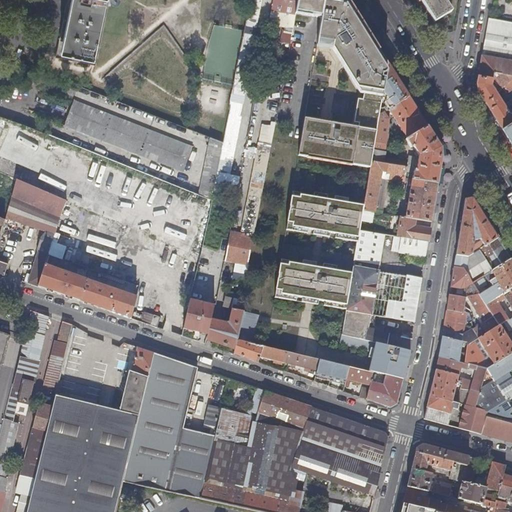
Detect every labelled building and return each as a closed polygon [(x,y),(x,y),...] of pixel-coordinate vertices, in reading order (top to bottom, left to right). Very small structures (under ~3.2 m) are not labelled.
[(67,0),(56,57),(94,65),(108,0),(67,0)] [(235,85),(229,115),(240,118),(253,54),(252,54),(263,0),(252,0),(246,32),(235,85)] [(274,0),(269,28),(287,31),(284,48),(289,50),(298,0),(274,0)] [(299,0),(297,13),(322,18),(325,1),(325,0),(299,0)] [(384,92),(389,64),(348,0),(347,0),(341,4),(325,1),(322,18),(318,42),(334,44),(337,43),(349,62),(343,65),(361,95),(364,95),(363,101),(359,100),(355,123),(359,124),(358,129),(305,119),(299,156),(370,168),(371,162),(373,150),(375,142),(380,115),(384,92)] [(420,0),(435,23),(452,11),(447,3),(451,0),(420,0)] [(511,23),(489,19),(478,77),(493,79),(494,73),(511,76),(511,23)] [(389,64),(384,92),(387,94),(386,102),(388,106),(385,108),(387,111),(390,109),(410,97),(389,64)] [(493,79),(478,77),(477,85),(478,92),(502,131),(511,124),(511,76),(494,73),(493,79)] [(79,87),(73,101),(220,159),(223,143),(79,87)] [(428,127),(410,97),(390,109),(408,139),(428,127)] [(59,139),(211,200),(213,194),(220,159),(73,101),(59,139)] [(385,112),(380,115),(375,142),(386,144),(388,144),(389,119),(385,112)] [(220,159),(213,194),(226,196),(242,118),(240,118),(229,115),(223,143),(220,159)] [(271,146),(276,123),(272,123),(271,127),(264,125),(260,144),(271,146)] [(511,124),(502,131),(511,146),(511,124)] [(408,139),(406,140),(411,148),(414,146),(420,156),(419,160),(409,159),(408,162),(397,160),(397,166),(407,168),(407,172),(414,172),(412,180),(438,184),(443,158),(442,148),(428,127),(408,139)] [(386,144),(375,142),(373,150),(385,152),(386,144)] [(385,152),(373,150),(371,162),(384,164),(385,158),(386,153),(385,152)] [(241,233),(254,235),(270,154),(257,151),(241,233)] [(363,211),(369,212),(380,214),(381,208),(379,207),(383,188),(378,187),(379,179),(405,183),(407,172),(407,168),(397,166),(384,164),(371,162),(370,168),(364,206),(363,211)] [(67,201),(16,180),(12,196),(6,217),(47,231),(41,238),(37,250),(38,251),(28,283),(38,287),(45,265),(48,255),(67,201)] [(432,222),(438,184),(412,180),(411,187),(407,186),(406,194),(409,195),(405,218),(415,220),(432,222)] [(358,238),(360,231),(361,221),(363,211),(364,206),(300,195),(300,198),(292,196),(288,221),(293,222),(293,227),(358,238)] [(485,246),(498,238),(473,198),(465,199),(456,255),(468,256),(469,256),(473,253),(475,240),(481,239),(485,246)] [(87,269),(90,258),(101,216),(67,201),(48,255),(87,269)] [(363,211),(361,221),(366,221),(368,220),(369,212),(363,211)] [(401,221),(398,237),(403,238),(429,242),(431,230),(414,227),(415,220),(405,218),(397,217),(396,220),(401,221)] [(347,307),(346,311),(370,315),(371,315),(379,272),(385,235),(360,231),(358,238),(352,275),(347,307)] [(230,233),(225,261),(248,266),(254,238),(230,233)] [(429,242),(403,238),(400,253),(416,256),(426,257),(429,242)] [(492,271),(511,259),(498,238),(485,246),(479,250),(492,271)] [(0,239),(0,274),(4,275),(9,258),(2,255),(5,241),(0,239)] [(473,283),(492,271),(479,250),(473,253),(469,256),(466,269),(464,268),(473,283)] [(468,256),(456,255),(454,267),(464,268),(466,269),(469,256),(468,256)] [(511,288),(511,260),(511,259),(492,271),(473,283),(472,283),(479,294),(481,298),(485,305),(511,288)] [(347,307),(352,275),(289,264),(288,267),(280,265),(276,290),(281,291),(281,295),(347,307)] [(85,279),(45,265),(38,287),(79,301),(85,279)] [(472,295),(479,294),(472,283),(473,283),(464,268),(454,267),(451,287),(460,289),(465,288),(468,287),(472,295)] [(379,272),(371,315),(401,320),(403,305),(401,304),(406,276),(379,272)] [(403,305),(417,307),(422,279),(406,276),(401,304),(403,305)] [(136,297),(85,279),(79,301),(131,319),(136,297)] [(498,326),(499,325),(503,323),(508,320),(498,303),(506,298),(511,308),(511,288),(485,305),(492,316),(498,326)] [(148,297),(137,294),(136,297),(131,319),(147,324),(151,312),(145,310),(148,297)] [(467,296),(472,304),(481,298),(479,294),(472,295),(467,296)] [(449,295),(447,310),(463,313),(466,297),(449,295)] [(224,307),(233,309),(239,311),(241,301),(234,299),(226,298),(224,307)] [(483,322),(492,316),(485,305),(481,298),(472,304),(483,322)] [(208,303),(190,300),(183,329),(201,334),(208,303)] [(215,305),(208,303),(201,334),(208,335),(215,305)] [(401,320),(415,322),(417,307),(403,305),(401,320)] [(226,323),(211,320),(208,335),(207,340),(235,349),(237,341),(238,341),(244,312),(239,311),(233,309),(230,323),(226,323)] [(447,310),(444,330),(455,331),(463,333),(465,320),(471,321),(470,315),(468,313),(463,313),(447,310)] [(44,336),(48,317),(31,311),(9,400),(18,402),(28,405),(34,383),(39,363),(38,363),(44,336)] [(346,311),(342,335),(360,339),(377,343),(410,351),(412,339),(368,329),(370,315),(346,311)] [(259,315),(244,312),(238,341),(252,344),(259,315)] [(478,338),(498,326),(492,316),(483,322),(472,329),(473,330),(478,338)] [(511,317),(508,320),(503,323),(508,330),(511,328),(511,317)] [(57,388),(73,326),(62,322),(57,343),(54,342),(44,385),(57,388)] [(465,363),(486,368),(487,368),(511,352),(511,345),(499,325),(498,326),(478,338),(467,345),(466,354),(465,359),(465,363)] [(444,330),(443,336),(454,338),(454,333),(455,331),(444,330)] [(467,345),(478,338),(473,330),(462,335),(454,333),(454,338),(468,342),(467,345)] [(0,369),(9,336),(0,332),(0,369)] [(464,363),(465,363),(465,359),(459,358),(460,352),(462,344),(467,345),(468,342),(454,338),(443,336),(439,357),(464,363)] [(235,349),(234,354),(258,362),(259,357),(263,347),(252,344),(238,341),(237,341),(235,349)] [(403,380),(410,351),(377,343),(370,372),(373,373),(385,376),(403,380)] [(266,348),(263,347),(259,357),(285,363),(287,353),(266,348)] [(115,511),(123,482),(154,354),(137,348),(131,369),(130,372),(129,371),(120,412),(55,397),(52,410),(25,511),(115,511)] [(487,412),(511,419),(511,397),(507,400),(495,380),(508,372),(511,369),(511,352),(487,368),(486,368),(475,408),(487,412)] [(287,353),(285,363),(327,374),(329,363),(287,353)] [(154,354),(123,482),(201,499),(216,437),(209,436),(183,429),(196,368),(154,354)] [(459,428),(481,434),(487,412),(475,408),(486,368),(465,363),(464,363),(439,357),(427,408),(451,414),(453,408),(458,409),(459,403),(456,402),(457,399),(454,399),(453,401),(461,368),(467,370),(467,368),(476,370),(471,386),(470,391),(459,428)] [(349,367),(329,363),(327,374),(326,378),(345,383),(349,367)] [(370,372),(349,367),(345,383),(345,386),(348,386),(349,381),(370,386),(372,379),(373,373),(370,372)] [(507,400),(511,397),(511,379),(508,372),(495,380),(507,400)] [(375,380),(372,379),(370,386),(370,388),(367,400),(391,408),(397,404),(403,380),(385,376),(383,385),(374,383),(375,380)] [(239,383),(229,379),(227,386),(237,390),(239,383)] [(362,387),(360,397),(367,400),(370,388),(362,387)] [(248,410),(258,414),(266,392),(258,389),(251,407),(249,407),(248,410)] [(460,403),(464,390),(461,390),(460,390),(460,392),(458,398),(457,398),(457,399),(456,402),(459,403),(460,403)] [(258,414),(304,430),(312,407),(266,392),(258,414)] [(26,416),(28,405),(18,402),(9,400),(4,420),(13,422),(14,420),(15,413),(26,416)] [(222,408),(222,411),(239,415),(233,444),(237,445),(247,447),(258,414),(248,410),(223,404),(222,408)] [(222,408),(209,405),(204,428),(210,429),(209,436),(216,437),(222,411),(222,408)] [(25,511),(52,410),(38,406),(16,493),(22,495),(17,511),(25,511)] [(291,468),(308,474),(375,497),(389,439),(385,432),(312,407),(304,430),(291,468)] [(424,419),(448,425),(451,414),(427,408),(424,419)] [(216,437),(201,499),(259,511),(300,511),(302,504),(227,487),(237,445),(233,444),(239,415),(222,411),(216,437)] [(481,434),(511,442),(511,419),(487,412),(481,434)] [(227,487),(302,504),(308,474),(291,468),(304,430),(258,414),(247,447),(237,445),(227,487)] [(0,511),(5,493),(4,493),(8,477),(4,476),(17,423),(16,423),(13,422),(4,420),(0,437),(0,511)] [(416,449),(416,453),(454,463),(467,466),(469,457),(423,445),(416,449)] [(416,453),(403,503),(440,511),(496,511),(497,510),(497,509),(494,508),(491,507),(490,511),(489,511),(488,511),(476,511),(441,504),(441,502),(431,499),(431,502),(430,501),(430,499),(426,498),(428,492),(451,498),(452,495),(450,494),(452,486),(431,481),(432,474),(425,472),(427,465),(451,472),(454,463),(416,453)] [(479,460),(469,457),(467,466),(462,482),(472,485),(479,460)] [(506,467),(493,464),(486,488),(486,489),(498,492),(503,476),(506,467)] [(511,477),(503,476),(498,492),(497,495),(510,499),(510,502),(511,502),(511,477)] [(472,485),(462,482),(458,499),(490,507),(491,501),(484,500),(486,489),(486,488),(472,485)] [(497,509),(497,510),(503,511),(504,511),(506,503),(496,500),(494,508),(497,509)] [(441,511),(403,503),(400,511),(441,511)]
